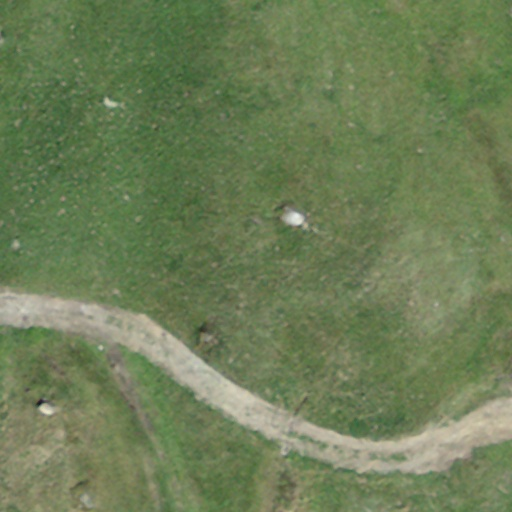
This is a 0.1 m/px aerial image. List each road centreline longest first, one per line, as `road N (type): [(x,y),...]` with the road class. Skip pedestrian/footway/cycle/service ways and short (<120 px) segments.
road 1 (track): [(511,432),(491,427),(432,461),(329,461),(279,440),(140,338),(0,312)]
road 2 (track): [(0,201),(82,109),(89,0)]
